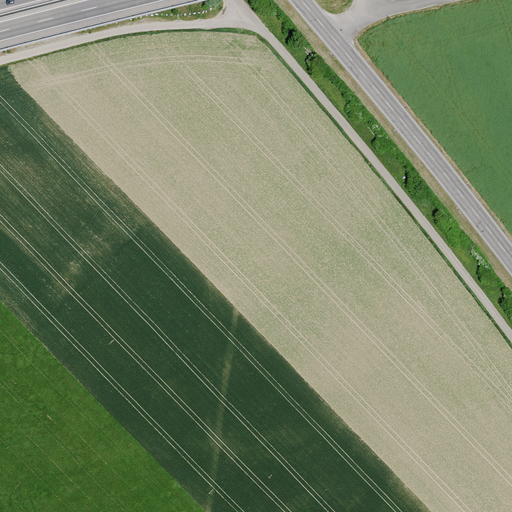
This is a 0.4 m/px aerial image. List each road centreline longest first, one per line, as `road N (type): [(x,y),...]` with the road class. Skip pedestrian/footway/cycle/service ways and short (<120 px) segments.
road 1 (track): [(511,338),(245,10)]
road 2 (tertiary): [(301,0),(511,260)]
road 3 (track): [(245,10),(217,22),(122,30),(0,60)]
road 4 (motorway): [(0,31),(125,0)]
